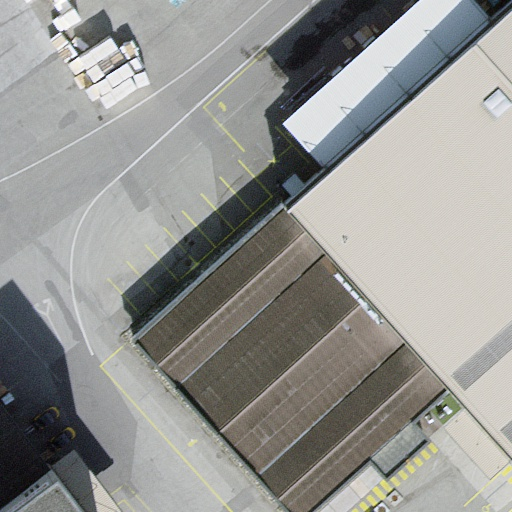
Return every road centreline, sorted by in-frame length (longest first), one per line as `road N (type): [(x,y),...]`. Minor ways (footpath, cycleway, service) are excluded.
road 1 (unknown): [(236,511),(41,307),(0,252)]
road 2 (unknown): [(0,211),(257,0)]
